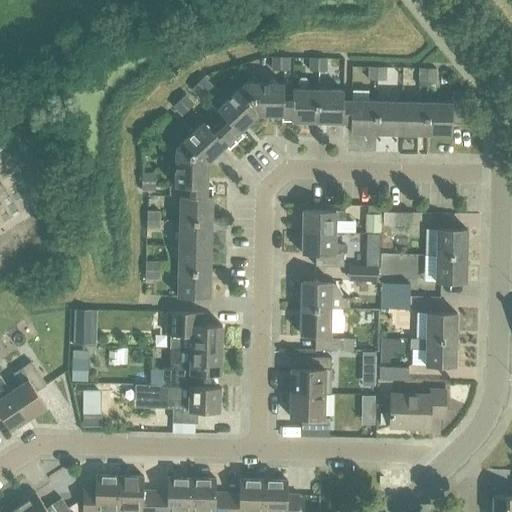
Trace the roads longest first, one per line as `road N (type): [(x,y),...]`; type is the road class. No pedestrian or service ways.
road 1 (residential): [(261,444),(270,185),(300,166),(503,170)]
road 2 (residential): [(261,444),(48,442),(0,468)]
road 3 (residential): [(495,392),(503,170)]
road 4 (residential): [(503,170),(498,90),(430,0)]
road 5 (residential): [(438,466),(404,449),(261,444)]
